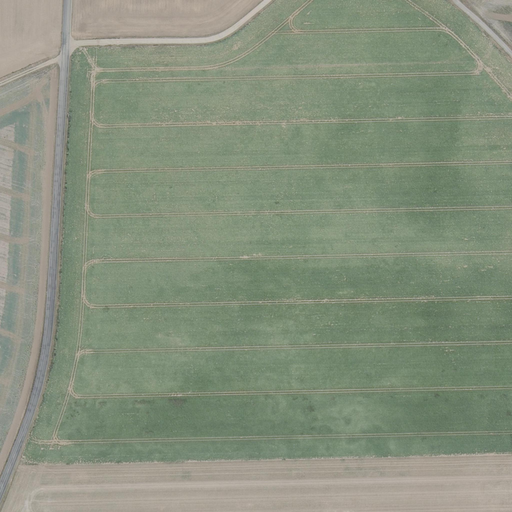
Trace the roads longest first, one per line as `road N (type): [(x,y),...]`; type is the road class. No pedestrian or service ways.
road 1 (tertiary): [(0,495),(44,372),(67,0)]
road 2 (track): [(268,0),(205,40),(66,45)]
